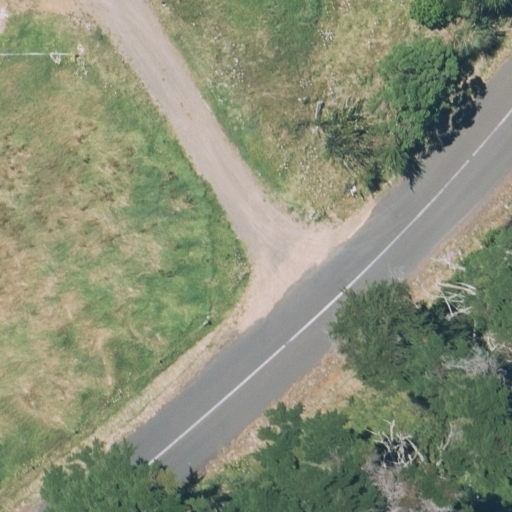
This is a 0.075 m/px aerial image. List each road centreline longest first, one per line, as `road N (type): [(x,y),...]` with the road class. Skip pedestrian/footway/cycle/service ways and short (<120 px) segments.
road 1 (unclassified): [(115,511),(323,321),(511,126)]
road 2 (track): [(323,321),(186,127),(117,0)]
